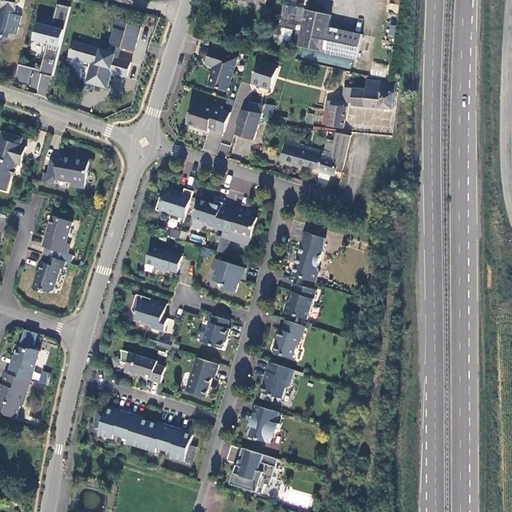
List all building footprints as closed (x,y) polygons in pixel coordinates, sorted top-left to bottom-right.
[(14,14),(17,0),(0,0),(0,4),(6,6),(2,22),(0,22),(0,35),(8,38),(10,32),(14,14)] [(398,13),(399,0),(389,0),(388,12),(398,13)] [(299,31),(304,9),(283,4),(280,19),(278,19),(276,26),(299,31)] [(296,45),(355,58),(360,34),(326,27),(328,14),(304,9),(299,31),(296,45)] [(22,16),(14,14),(10,32),(18,34),(22,16)] [(140,27),(116,20),(110,44),(133,51),(140,27)] [(39,69),(17,64),(13,82),(38,87),(36,94),(48,97),(64,29),(35,22),(28,50),(43,54),(39,69)] [(115,54),(72,41),(68,55),(91,62),(86,82),(105,87),(109,72),(126,76),(130,62),(114,57),(115,54)] [(238,59),(212,52),(208,65),(217,68),(219,72),(215,87),(229,91),(238,59)] [(370,75),(385,77),(387,64),(372,62),(370,75)] [(278,68),(259,63),(253,83),(273,89),(278,68)] [(393,83),(366,81),(365,90),(344,88),(342,101),(332,100),(332,101),(325,101),(324,110),(321,125),(342,128),(346,107),(343,107),(344,101),(351,102),(351,104),(391,108),(393,83)] [(195,105),(188,125),(209,131),(209,130),(225,135),(231,113),(216,108),(215,111),(195,105)] [(250,105),(249,114),(265,116),(266,107),(250,105)] [(392,110),(347,106),(345,123),(391,127),(392,110)] [(255,142),(265,116),(249,114),(244,113),(236,135),(255,142)] [(306,114),(305,123),(314,124),(315,116),(306,114)] [(1,130),(0,134),(0,137),(20,144),(22,137),(1,130)] [(350,137),(334,133),(329,154),(304,148),(300,165),(318,169),(318,171),(334,175),(336,171),(338,162),(335,162),(337,154),(346,156),(350,137)] [(20,144),(0,137),(0,188),(5,190),(10,174),(12,169),(14,163),(19,165),(25,145),(20,144)] [(283,161),(300,165),(304,148),(288,143),(283,161)] [(51,152),(47,173),(56,174),(60,154),(51,152)] [(90,160),(60,154),(56,174),(47,173),(44,172),(43,181),(46,181),(55,183),(55,180),(70,184),(70,187),(84,189),(90,160)] [(336,171),(342,172),(346,156),(337,154),(335,162),(338,162),(336,171)] [(194,192),(185,190),(183,197),(176,195),(177,193),(166,189),(163,199),(161,198),(157,211),(167,214),(167,213),(186,219),(194,192)] [(224,231),(231,210),(222,207),(223,203),(215,201),(213,204),(199,200),(193,219),(206,223),(208,226),(224,231)] [(249,246),(257,218),(251,216),(253,211),(248,210),(247,213),(239,211),(238,212),(231,210),(224,231),(222,238),(249,246)] [(52,217),(43,247),(64,254),(67,244),(64,243),(70,223),(52,217)] [(177,239),(180,230),(175,229),(178,220),(170,218),(165,236),(177,239)] [(323,252),(325,238),(305,232),(301,245),(302,245),(298,259),(299,259),(298,263),(297,263),(293,275),(316,282),(319,272),(318,268),(323,252)] [(191,233),(189,240),(202,244),(204,237),(191,233)] [(183,257),(152,247),(147,263),(159,267),(159,269),(169,272),(169,270),(178,273),(183,257)] [(61,270),(64,261),(47,256),(45,264),(42,263),(38,277),(34,281),(32,287),(34,290),(40,292),(43,290),(49,293),(53,291),(59,269),(61,270)] [(246,269),(216,259),(213,270),(216,271),(213,281),(225,284),(224,289),(236,293),(241,276),(243,277),(246,269)] [(317,290),(296,284),(291,300),(288,302),(285,311),(308,319),(317,290)] [(151,328),(164,332),(168,319),(162,317),(163,314),(164,314),(167,304),(137,295),(132,310),(136,317),(135,321),(150,326),(151,328)] [(210,323),(203,343),(222,349),(226,338),(227,338),(230,329),(228,328),(230,321),(213,316),(211,323),(210,323)] [(287,320),(286,320),(283,330),(281,329),(278,338),(279,339),(278,344),(275,345),(273,350),(275,353),(293,358),(296,346),(299,345),(302,336),(302,337),(305,326),(306,326),(287,320)] [(159,340),(157,345),(172,350),(174,343),(169,341),(165,342),(159,340)] [(15,355),(10,372),(31,379),(41,349),(33,347),(31,348),(21,345),(18,355),(15,355)] [(159,362),(123,351),(122,363),(128,365),(126,373),(137,376),(138,374),(145,376),(144,377),(153,379),(152,381),(162,384),(166,368),(158,365),(159,362)] [(197,358),(186,391),(206,398),(212,378),(215,379),(219,365),(197,358)] [(270,362),(264,381),(266,381),(261,398),(273,402),(275,396),(283,399),(286,388),(287,388),(290,386),(295,370),(296,370),(270,362)] [(23,405),(31,379),(10,372),(8,372),(1,392),(2,393),(1,397),(0,397),(0,407),(7,410),(8,414),(16,417),(19,407),(23,405)] [(280,412),(256,405),(252,420),(255,421),(252,428),(249,429),(247,436),(249,439),(255,441),(258,439),(271,443),(274,434),(277,432),(280,424),(277,423),(280,412)] [(121,413),(107,409),(99,435),(113,439),(115,435),(130,440),(128,444),(156,453),(158,448),(173,453),(171,457),(185,462),(194,436),(180,431),(181,429),(165,424),(164,426),(137,418),(138,416),(122,410),(121,413)] [(233,462),(238,447),(231,445),(226,460),(233,462)] [(279,459),(243,448),(239,462),(243,463),(240,474),(235,472),(232,483),(263,493),(266,483),(271,485),(279,459)]
